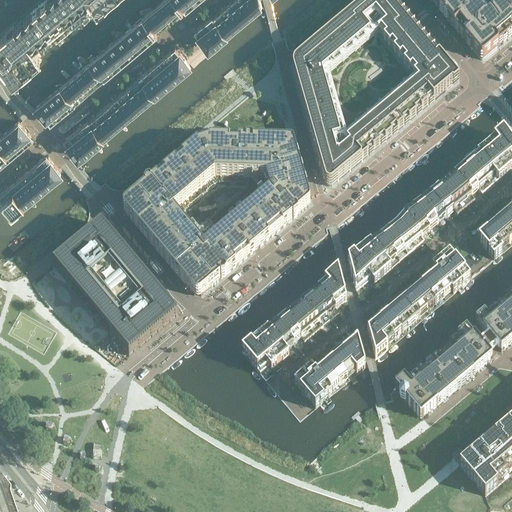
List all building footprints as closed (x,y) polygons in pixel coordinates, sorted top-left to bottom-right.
[(44,0),(0,37),(0,64),(12,79),(106,0),(44,0)] [(183,7),(176,0),(162,0),(156,5),(167,18),(179,8),(180,9),(182,8),(183,7)] [(194,4),(191,0),(176,0),(183,7),(182,8),(185,11),(186,11),(194,4)] [(235,0),(231,0),(227,4),(241,21),(248,15),(235,0)] [(248,0),(235,0),(248,15),(256,8),(248,0)] [(248,0),(256,8),(261,4),(260,0),(248,0)] [(445,93),(458,81),(448,69),(440,60),(438,57),(430,48),(429,47),(429,46),(420,36),(419,34),(418,33),(410,24),(408,21),(400,12),(390,0),(372,0),(371,1),(369,2),(370,2),(363,8),(359,11),(357,12),(358,12),(351,18),(347,21),(345,22),(346,22),(339,28),(335,31),(333,32),(333,33),(326,38),(323,41),(321,42),(321,43),(315,48),(311,51),(309,52),(298,61),(296,63),(295,65),(294,66),(293,68),(293,70),(293,72),(314,147),(315,149),(319,162),(319,164),(323,177),(323,179),(325,185),(326,186),(326,187),(328,188),(329,188),(330,188),(331,188),(333,187),(337,183),(339,182),(349,173),(351,172),(361,163),(363,162),(369,157),(373,153),(380,147),(385,143),(392,137),(397,133),(404,127),(409,123),(417,116),(421,112),(429,106),(433,102),(435,101),(445,93)] [(511,0),(429,0),(440,13),(439,13),(442,17),(443,16),(444,17),(443,18),(446,22),(447,21),(479,60),(480,60),(480,61),(481,61),(482,61),(483,61),(483,60),(484,60),(511,36),(511,0)] [(219,10),(233,27),(241,21),(227,4),(219,10)] [(156,5),(142,18),(154,31),(156,30),(154,28),(167,18),(156,5)] [(212,15),(211,15),(226,33),(233,27),(219,10),(213,16),(212,15)] [(217,40),(226,33),(211,15),(203,23),(217,40)] [(142,18),(133,25),(148,42),(157,35),(154,31),(142,18)] [(208,48),(217,40),(203,23),(197,27),(197,29),(194,31),(197,35),(208,48)] [(148,42),(133,25),(124,32),(139,50),(148,42)] [(139,50),(124,32),(116,40),(130,57),(139,50)] [(130,57),(116,40),(107,47),(122,65),(130,57)] [(122,65),(107,47),(98,54),(113,72),(122,65)] [(165,54),(180,72),(189,64),(179,51),(178,50),(178,51),(175,47),(171,50),(171,49),(165,54)] [(113,72),(98,54),(89,61),(104,79),(113,72)] [(157,61),(171,79),(180,72),(165,54),(157,61)] [(104,79),(89,61),(82,68),(96,85),(103,79),(103,80),(104,79)] [(171,79),(157,61),(148,69),(163,86),(171,79)] [(96,85),(82,68),(75,74),(89,91),(96,85)] [(163,86),(148,69),(139,76),(154,94),(163,86)] [(89,91),(75,74),(67,80),(81,97),(89,91)] [(154,94),(139,76),(138,77),(139,77),(132,83),(146,100),(154,94)] [(81,97),(67,80),(60,86),(71,99),(73,102),(75,104),(75,103),(81,97)] [(139,106),(146,100),(132,83),(125,89),(139,106)] [(71,99),(60,86),(54,91),(69,109),(75,104),(73,102),(71,99)] [(132,112),(139,106),(125,89),(117,95),(132,112)] [(69,109),(54,91),(48,96),(63,114),(69,109)] [(124,118),(132,112),(117,95),(110,101),(124,118)] [(63,114),(48,96),(42,101),(57,119),(63,114)] [(57,119),(42,101),(35,107),(48,122),(50,121),(52,121),(53,122),(57,119)] [(117,124),(124,118),(110,101),(103,107),(117,124)] [(110,131),(117,124),(103,107),(95,114),(110,131)] [(91,124),(102,137),(110,131),(95,114),(89,119),(88,119),(87,119),(89,121),(91,124)] [(96,142),(102,137),(91,124),(89,121),(87,119),(81,124),(96,142)] [(18,121),(10,128),(25,145),(26,145),(30,141),(30,140),(30,136),(31,136),(21,124),(20,123),(18,121)] [(90,147),(96,142),(81,124),(75,129),(90,147)] [(10,128),(3,134),(18,151),(24,146),(25,145),(10,128)] [(84,152),(90,147),(75,129),(69,134),(84,152)] [(0,135),(0,145),(10,157),(11,157),(17,152),(18,151),(3,134),(1,136),(0,135)] [(78,157),(84,152),(69,134),(66,137),(66,138),(66,141),(65,142),(78,157)] [(511,145),(503,135),(486,149),(489,153),(481,160),(478,157),(453,177),(456,181),(439,195),(436,191),(404,218),(407,222),(365,257),(362,254),(348,264),(356,294),(371,282),(374,286),(425,244),(421,240),(454,212),(457,216),(474,203),(471,198),(478,192),(482,196),(511,170),(511,145)] [(253,144),(252,143),(247,143),(207,142),(199,145),(151,185),(150,184),(146,185),(144,189),(145,190),(144,191),(133,201),(132,200),(126,205),(125,206),(125,207),(124,207),(124,208),(124,209),(123,209),(123,210),(123,211),(124,212),(124,213),(140,232),(139,233),(141,235),(143,236),(144,236),(143,237),(144,239),(146,241),(147,240),(160,255),(171,269),(171,270),(172,272),(174,274),(174,273),(175,274),(174,274),(176,277),(178,278),(194,296),(194,297),(195,297),(196,298),(197,299),(199,298),(200,298),(200,297),(201,297),(221,280),(221,281),(225,280),(227,276),(226,276),(255,252),(259,248),(260,248),(308,207),(310,205),(310,203),(294,148),(293,145),(290,145),(253,144)] [(0,165),(0,166),(8,159),(10,158),(10,157),(0,145),(0,165)] [(39,160),(38,160),(53,178),(61,171),(59,170),(58,169),(48,157),(44,157),(43,156),(39,160)] [(31,166),(31,167),(45,184),(53,178),(38,160),(37,161),(35,163),(31,166)] [(24,172),(23,173),(38,190),(45,184),(31,167),(30,168),(24,172)] [(16,178),(16,179),(31,197),(38,190),(23,173),(22,174),(16,178)] [(9,185),(23,203),(24,203),(29,199),(28,198),(31,197),(16,179),(15,180),(9,185)] [(6,187),(0,192),(0,195),(1,197),(2,198),(0,200),(11,214),(13,213),(24,203),(23,203),(9,185),(8,186),(7,187),(6,187)] [(511,202),(510,204),(509,204),(509,205),(505,208),(509,212),(492,226),(493,226),(476,240),(493,260),(494,261),(503,253),(503,252),(501,251),(508,245),(509,245),(511,242),(511,202)] [(142,269),(133,258),(132,258),(123,247),(120,249),(119,248),(116,245),(116,244),(115,242),(114,242),(111,239),(112,239),(101,226),(54,266),(53,267),(72,289),(73,290),(74,290),(76,293),(76,294),(78,296),(78,295),(81,299),(82,302),(83,301),(86,305),(85,305),(97,319),(97,318),(100,321),(99,322),(106,330),(107,329),(110,333),(109,333),(110,334),(111,336),(111,335),(114,338),(114,339),(119,345),(120,347),(121,346),(124,350),(123,350),(129,357),(136,351),(136,350),(139,347),(140,348),(166,326),(177,317),(158,294),(161,292),(151,281),(152,280),(142,269)] [(451,293),(452,294),(453,295),(462,287),(463,288),(466,285),(465,284),(470,280),(470,279),(466,274),(467,274),(464,270),(463,271),(462,270),(449,255),(448,255),(448,254),(444,257),(445,258),(440,262),(432,269),(435,274),(404,301),(403,300),(385,315),(386,316),(367,331),(373,353),(375,360),(388,349),(387,349),(386,347),(401,335),(402,335),(407,331),(408,332),(415,325),(415,324),(420,320),(419,319),(444,299),(451,293)] [(346,303),(339,279),(328,288),(325,284),(317,291),(320,295),(287,322),(284,319),(251,346),(254,350),(245,358),(260,375),(268,368),(272,372),(289,357),(285,353),(301,339),(305,344),(338,316),(335,312),(346,303)] [(511,299),(488,320),(484,315),(475,323),(477,325),(480,329),(488,338),(484,342),(493,353),(497,349),(501,353),(501,354),(503,352),(504,352),(506,351),(505,350),(506,349),(507,348),(511,344),(511,299)] [(475,375),(481,371),(486,366),(488,365),(488,366),(490,364),(489,363),(492,361),(488,357),(493,353),(484,342),(479,346),(471,336),(468,332),(466,331),(466,330),(457,338),(461,342),(453,349),(416,381),(411,385),(408,387),(404,382),(398,388),(395,390),(400,396),(399,397),(400,402),(405,404),(406,403),(419,419),(422,419),(427,415),(432,411),(437,407),(443,402),(448,398),(456,391),(465,384),(470,379),(475,375)] [(323,403),(333,395),(331,393),(355,374),(356,375),(365,368),(357,340),(315,374),(312,370),(294,385),(315,410),(320,406),(321,407),(324,404),(323,403)] [(459,467),(485,497),(498,486),(509,477),(511,474),(511,422),(507,426),(506,427),(483,447),(482,448),(472,455),(470,457),(468,459),(467,460),(461,465),(459,466),(459,467)] [(103,446),(94,445),(93,459),(102,459),(103,446)] [(14,511),(11,502),(12,497),(0,482),(0,511),(14,511)]
